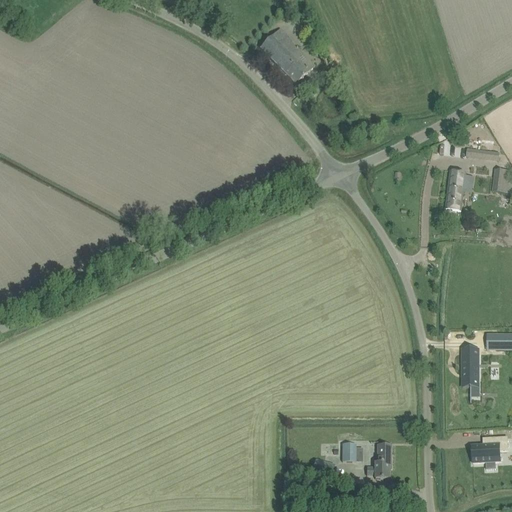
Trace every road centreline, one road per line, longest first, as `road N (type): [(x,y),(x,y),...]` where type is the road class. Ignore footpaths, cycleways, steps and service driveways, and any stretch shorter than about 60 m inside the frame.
road 1 (unclassified): [(426,511),(415,298),(400,260),(332,171)]
road 2 (unclassified): [(0,324),(332,171)]
road 3 (unclassified): [(332,171),(211,35),(130,0)]
road 4 (unclassified): [(332,171),(511,80)]
